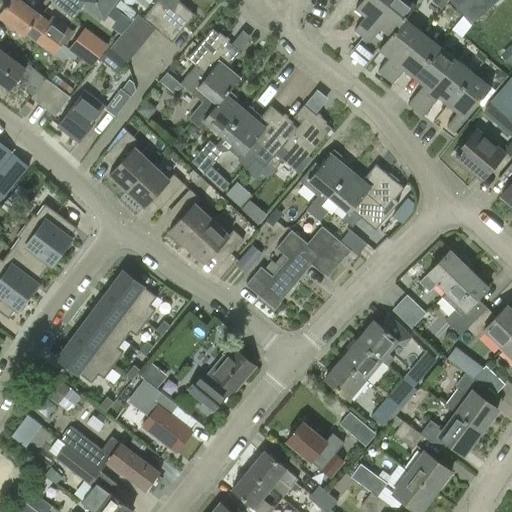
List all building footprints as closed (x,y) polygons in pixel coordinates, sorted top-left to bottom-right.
[(72,31),(53,17),(49,22),(20,0),(9,0),(0,12),(0,15),(24,33),(26,31),(56,53),(72,31)] [(70,0),(75,4),(78,0),(103,19),(113,5),(107,0),(70,0)] [(158,0),(154,0),(142,16),(154,27),(171,41),(194,13),(182,2),(174,12),(158,0)] [(158,0),(174,12),(182,2),(179,0),(158,0)] [(354,29),(362,35),(389,0),(360,0),(355,7),(365,15),(354,29)] [(389,0),(362,35),(369,41),(380,27),(390,35),(404,17),(415,3),(417,0),(389,0)] [(450,0),(470,23),(495,0),(450,0)] [(138,13),(131,22),(147,35),(154,27),(142,16),(138,13)] [(377,69),(385,76),(421,31),(404,17),(390,35),(379,48),(388,56),(377,69)] [(141,44),(147,35),(131,22),(124,30),(141,44)] [(86,27),(70,48),(93,65),(108,44),(86,27)] [(188,56),(207,72),(222,55),(230,61),(239,50),(212,27),(188,56)] [(124,30),(117,38),(134,52),(141,44),(124,30)] [(438,44),(421,31),(385,76),(392,81),(403,68),(413,76),(438,44)] [(127,60),(134,52),(117,38),(110,47),(127,60)] [(407,103),(415,109),(456,58),(438,44),(413,76),(422,84),(412,97),(407,103)] [(0,49),(0,80),(9,88),(17,77),(28,85),(35,75),(0,49)] [(222,55),(207,72),(200,81),(197,85),(197,86),(208,94),(203,100),(188,118),(199,127),(205,120),(203,119),(217,102),(228,88),(239,76),(227,65),(230,61),(222,55)] [(438,96),(447,103),(473,72),(456,58),(415,109),(423,115),(438,96)] [(490,86),(473,72),(447,103),(457,111),(446,124),(455,131),(490,86)] [(511,75),(490,101),(511,119),(511,75)] [(45,78),(31,97),(54,115),(69,96),(45,78)] [(104,107),(114,115),(129,95),(119,87),(104,107)] [(205,120),(223,136),(245,109),(233,99),(236,95),(228,88),(217,102),(203,119),(205,120)] [(57,125),(78,140),(94,119),(93,118),(103,104),(84,90),(57,125)] [(276,151),(277,152),(288,139),(287,139),(297,126),(290,120),(271,104),(261,115),(268,122),(246,149),(253,155),(252,156),(264,166),(268,161),(272,155),(276,151)] [(287,139),(288,139),(307,155),(331,126),(304,104),(294,116),(301,122),(297,126),(287,139)] [(243,152),(246,149),(268,122),(261,115),(249,105),(245,110),(245,109),(223,136),(243,152)] [(109,173),(127,190),(152,163),(134,146),(139,142),(126,130),(108,150),(120,162),(109,173)] [(467,167),(470,166),(483,178),(504,154),(477,130),(456,153),(460,157),(459,160),(459,162),(460,165),(462,167),(465,168),(467,167)] [(202,150),(208,155),(215,145),(209,140),(202,150)] [(0,198),(28,166),(0,142),(0,198)] [(215,145),(208,155),(214,160),(222,151),(215,145)] [(338,184),(351,168),(338,158),(341,154),(333,147),(320,163),(316,160),(300,179),(319,195),(315,199),(321,205),(329,195),(338,184)] [(246,149),(243,152),(238,159),(245,164),(252,156),(253,155),(246,149)] [(511,182),(502,195),(511,203),(511,161),(506,169),(511,173),(511,182)] [(169,178),(152,163),(127,190),(144,206),(155,194),(165,203),(183,183),(173,174),(169,178)] [(374,181),(359,199),(379,215),(403,186),(376,163),(366,175),(374,181)] [(210,166),(204,173),(223,191),(229,183),(210,166)] [(363,178),(351,168),(338,184),(329,195),(348,210),(349,211),(352,208),(359,199),(374,181),(366,175),(363,178)] [(234,182),(224,193),(256,222),(266,211),(234,182)] [(169,229),(187,245),(212,219),(194,202),(199,198),(189,188),(170,208),(180,217),(169,229)] [(18,204),(8,196),(1,206),(11,213),(18,204)] [(313,215),(321,205),(315,199),(307,210),(313,215)] [(25,223),(62,250),(71,238),(70,237),(77,227),(45,202),(36,214),(33,212),(25,223)] [(328,210),(321,205),(313,215),(320,220),(328,210)] [(349,211),(348,210),(342,217),(350,223),(359,213),(352,208),(349,211)] [(229,235),(212,219),(187,245),(204,262),(215,250),(224,258),(243,239),(233,230),(229,235)] [(19,237),(11,248),(43,271),(50,262),(52,263),(62,250),(25,223),(17,235),(19,237)] [(321,253),(312,263),(328,277),(351,249),(338,238),(322,224),(307,242),(321,253)] [(338,238),(351,249),(357,254),(367,242),(347,226),(338,238)] [(298,280),(312,263),(321,253),(307,242),(291,228),(276,247),(288,257),(281,266),(298,280)] [(0,257),(0,274),(28,295),(37,283),(35,281),(43,271),(11,248),(2,259),(0,257)] [(469,268),(468,267),(472,263),(462,254),(458,258),(450,249),(419,281),(429,291),(438,282),(447,291),(469,268)] [(275,308),(298,280),(281,266),(273,276),(260,265),(245,283),(275,308)] [(466,327),(486,307),(477,298),(488,286),(469,268),(447,291),(441,296),(455,309),(460,314),(456,317),(449,324),(460,334),(466,327)] [(123,270),(106,293),(145,323),(155,309),(150,304),(157,295),(123,270)] [(28,295),(0,274),(0,310),(9,317),(16,307),(18,308),(28,295)] [(90,315),(123,340),(131,330),(136,334),(145,323),(106,293),(90,315)] [(425,313),(407,296),(392,309),(411,327),(425,313)] [(497,317),(486,307),(466,327),(477,337),(484,330),(503,348),(511,339),(511,309),(508,305),(497,317)] [(373,319),(357,338),(382,359),(395,343),(401,349),(411,337),(388,314),(379,324),(373,319)] [(90,315),(74,336),(113,365),(123,351),(118,347),(123,340),(90,315)] [(164,319),(156,329),(162,334),(170,324),(164,319)] [(113,365),(74,336),(58,357),(92,382),(98,373),(104,377),(113,365)] [(357,338),(341,357),(366,378),(382,359),(357,338)] [(511,339),(503,348),(511,356),(511,339)] [(147,341),(139,350),(145,355),(153,346),(147,341)] [(222,397),(229,387),(234,392),(255,365),(234,348),(227,357),(223,354),(203,380),(198,375),(186,390),(214,411),(224,398),(222,397)] [(349,398),(366,378),(341,357),(325,377),(349,398)] [(420,359),(404,377),(413,385),(429,367),(420,359)] [(134,364),(126,374),(132,379),(140,370),(134,364)] [(486,365),(473,378),(487,389),(490,387),(496,393),(504,384),(486,365)] [(488,390),(487,389),(473,378),(466,373),(456,387),(459,389),(447,405),(456,413),(481,431),(498,409),(483,398),(488,390)] [(404,377),(388,397),(397,404),(413,385),(404,377)] [(60,378),(46,393),(66,411),(79,396),(60,378)] [(170,414),(178,404),(159,390),(145,379),(129,400),(149,416),(142,426),(175,452),(192,431),(189,429),(170,414)] [(105,412),(114,402),(107,396),(99,406),(105,412)] [(397,404),(388,397),(370,417),(380,424),(397,404)] [(349,413),(339,425),(364,448),(375,435),(349,413)] [(465,453),(481,431),(456,413),(444,430),(431,420),(421,433),(423,435),(443,450),(449,442),(465,453)] [(11,436),(18,442),(35,420),(27,414),(11,436)] [(332,433),(326,440),(303,421),(286,441),(310,461),(311,460),(321,469),(321,470),(330,477),(344,460),(335,453),(344,442),(332,433)] [(423,435),(421,433),(404,421),(395,434),(414,448),(423,435)] [(58,438),(99,470),(106,461),(146,490),(148,488),(152,491),(162,478),(158,475),(160,472),(111,435),(100,449),(68,425),(58,438)] [(101,471),(99,470),(65,444),(55,457),(91,484),(101,471)] [(264,450),(248,469),(270,488),(278,479),(290,488),(298,478),(264,450)] [(424,451),(408,471),(436,491),(451,471),(424,451)] [(358,481),(371,491),(377,495),(387,482),(361,463),(351,476),(358,481)] [(259,511),(269,511),(274,507),(282,498),(270,488),(248,469),(232,489),(259,511)] [(419,511),(420,511),(436,491),(408,471),(393,492),(419,511)] [(82,502),(95,511),(129,511),(131,509),(109,492),(108,492),(96,483),(82,502)] [(318,487),(308,500),(323,511),(327,511),(336,501),(318,487)] [(33,491),(25,501),(39,511),(47,511),(52,506),(33,491)] [(373,511),(384,511),(390,505),(377,495),(371,491),(362,503),(373,511)] [(39,511),(25,501),(16,511),(39,511)] [(231,511),(220,503),(212,511),(231,511)]
